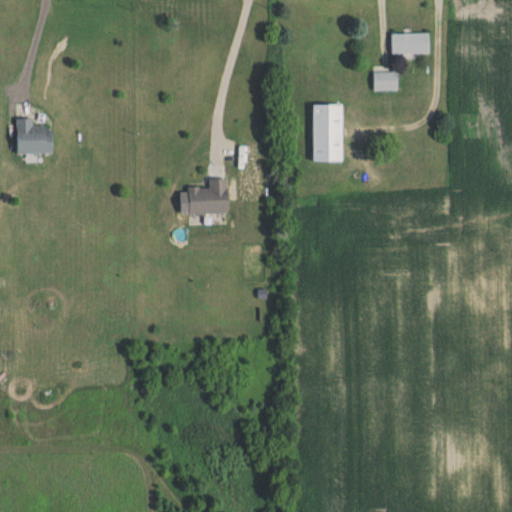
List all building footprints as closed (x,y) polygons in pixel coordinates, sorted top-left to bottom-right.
[(430,56),(430,35),(389,35),(389,56),(430,56)] [(397,73),(371,73),(371,92),(397,92),(397,73)] [(343,162),(343,105),(312,105),(312,162),(343,162)] [(16,120),(17,156),(54,155),(53,128),(33,128),(33,120),(16,120)] [(187,189),(187,215),(228,215),(228,180),(209,180),(209,189),(187,189)]
